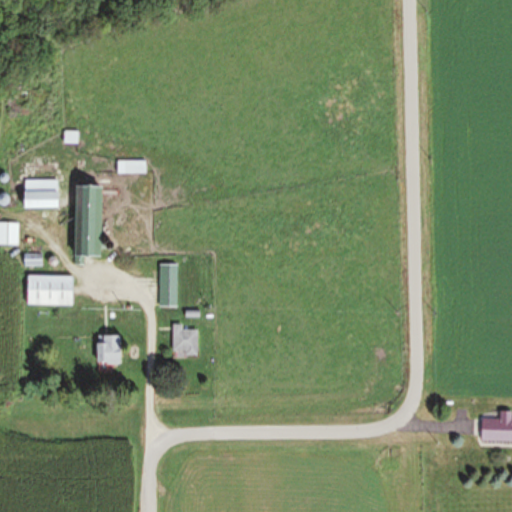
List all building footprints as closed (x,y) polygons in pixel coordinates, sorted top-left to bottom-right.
[(61,181),(25,181),(25,210),(61,210),(61,181)] [(103,259),(104,188),(76,187),(76,259),(103,259)] [(0,244),(18,245),(18,224),(0,223),(0,244)] [(27,306),(75,306),(75,277),(27,277),(27,306)] [(159,308),(178,308),(178,280),(159,280),(159,308)] [(183,330),(183,325),(173,325),(173,357),(199,357),(199,330),(183,330)] [(123,364),(123,337),(98,337),(98,364),(123,364)] [(483,419),(483,443),(511,443),(511,419),(511,412),(501,412),(501,419),(483,419)]
